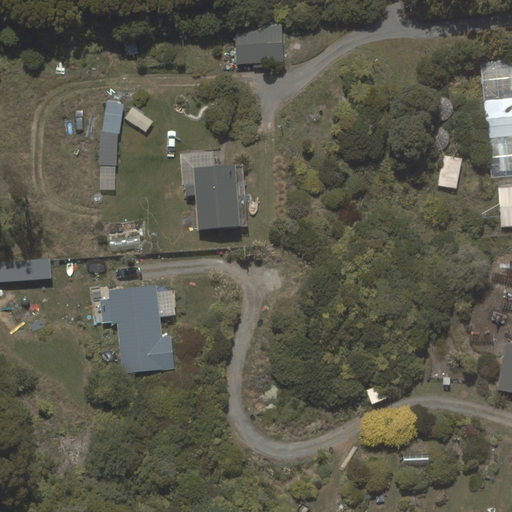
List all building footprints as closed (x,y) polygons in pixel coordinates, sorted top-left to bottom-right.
[(237,64),(283,62),(282,26),(235,28),(237,64)] [(511,60),(481,64),(489,139),(511,136),(511,60)] [(511,136),(489,139),(492,175),(511,173),(511,136)] [(457,189),(462,159),(444,156),(438,185),(457,189)] [(198,230),(241,227),(236,165),(193,169),(198,230)] [(511,187),(499,188),(501,228),(511,227),(511,187)] [(0,282),(51,278),(50,259),(0,262),(0,282)] [(123,375),(175,369),(171,336),(161,338),(155,286),(111,292),(112,299),(101,300),(103,323),(111,322),(112,325),(117,325),(123,375)] [(511,391),(511,344),(506,344),(497,389),(511,391)]
